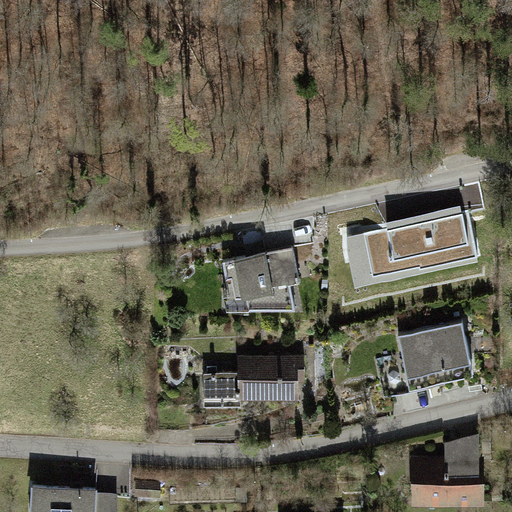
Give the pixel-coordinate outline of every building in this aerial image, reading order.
[(405,234),(361,246),(373,292),(418,279),(405,234)] [(309,245),(236,257),(254,305),(319,305),(310,282),(321,274),(309,245)] [(480,315),(421,333),(433,373),(493,356),(480,315)] [(320,398),(316,350),(246,351),(246,367),(222,369),(223,402),(320,398)] [(463,456),(424,456),(425,505),(503,503),(501,433),(462,434),(463,456)] [(135,511),(135,484),(46,484),(45,511),(135,511)]
